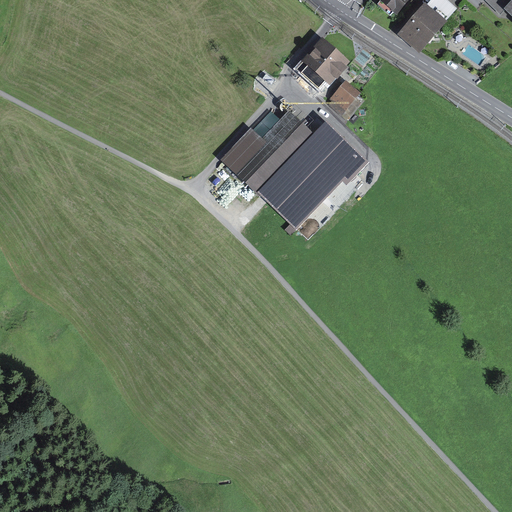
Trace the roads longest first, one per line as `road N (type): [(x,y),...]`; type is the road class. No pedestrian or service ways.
road 1 (track): [(497,511),(190,188),(0,90)]
road 2 (secondary): [(511,118),(324,0)]
